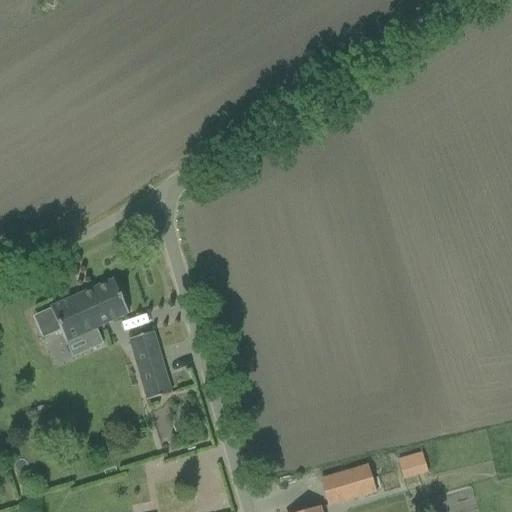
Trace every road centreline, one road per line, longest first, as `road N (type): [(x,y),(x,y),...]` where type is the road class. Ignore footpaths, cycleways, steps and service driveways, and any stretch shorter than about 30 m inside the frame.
road 1 (unclassified): [(166,195),(468,0)]
road 2 (unclassified): [(254,511),(166,195)]
road 3 (unclassified): [(0,267),(50,262),(166,195)]
